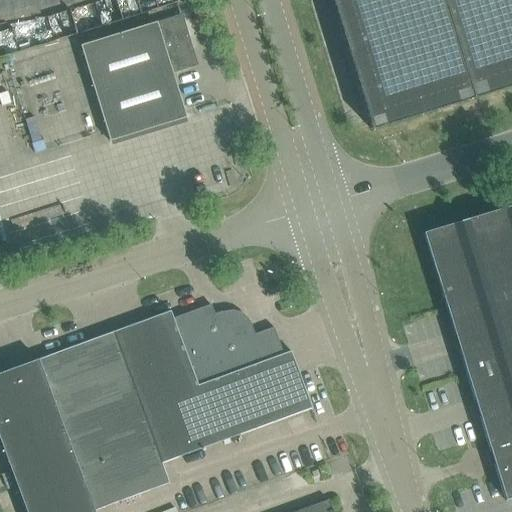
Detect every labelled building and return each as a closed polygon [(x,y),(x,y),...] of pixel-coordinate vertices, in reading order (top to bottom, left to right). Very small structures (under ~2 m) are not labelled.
[(511,0),(331,0),(372,130),(511,87),(511,0)] [(182,15),(80,46),(110,142),(187,118),(173,74),(198,66),(182,15)] [(0,53),(12,48),(0,21),(0,53)] [(511,205),(423,233),(466,371),(506,501),(511,498),(511,205)] [(171,311),(0,374),(0,440),(26,511),(94,511),(95,511),(170,483),(162,464),(311,408),(291,352),(283,354),(273,328),(254,335),(250,324),(247,317),(241,312),(233,310),(225,312),(223,313),(224,316),(216,319),(211,305),(173,319),(171,311)] [(332,511),(327,498),(288,511),(332,511)]
